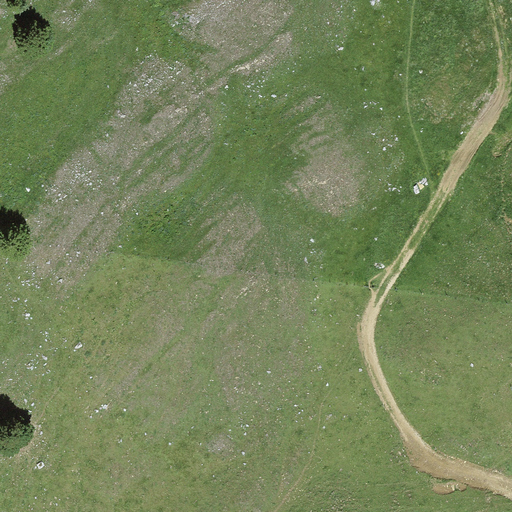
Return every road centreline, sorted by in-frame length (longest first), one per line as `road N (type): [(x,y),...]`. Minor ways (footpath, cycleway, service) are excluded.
road 1 (track): [(486,114),(376,298),(370,324)]
road 2 (track): [(370,324),(373,361),(416,448),(511,489)]
